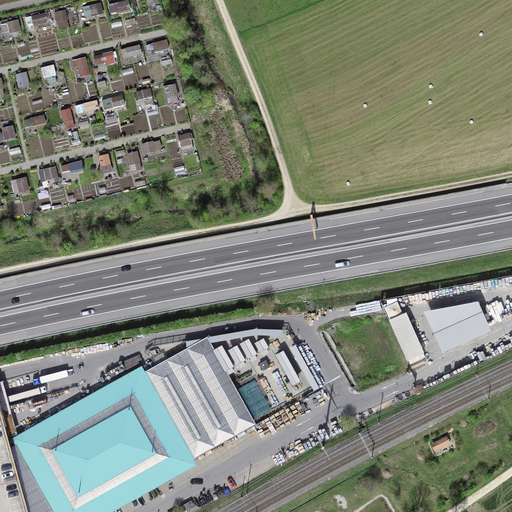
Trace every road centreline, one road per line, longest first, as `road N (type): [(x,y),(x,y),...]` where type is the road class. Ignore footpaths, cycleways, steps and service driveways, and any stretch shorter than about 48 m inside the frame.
road 1 (motorway): [(0,329),(511,229)]
road 2 (motorway): [(511,206),(0,302)]
road 3 (track): [(290,217),(0,273)]
road 4 (track): [(214,0),(275,150),(290,217)]
road 5 (track): [(511,178),(290,217)]
